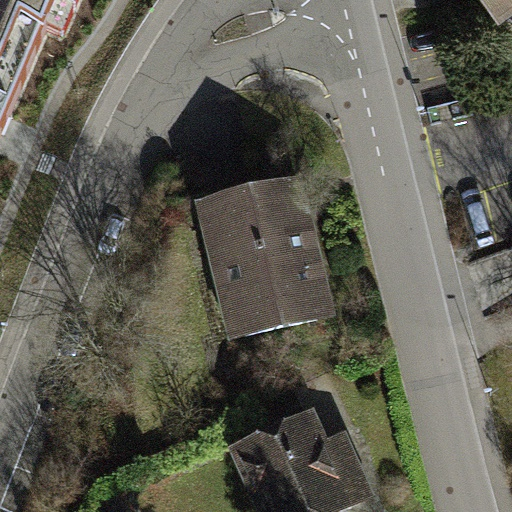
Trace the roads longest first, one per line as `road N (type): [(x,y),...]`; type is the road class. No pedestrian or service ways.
road 1 (residential): [(342,4),(227,29),(169,78),(120,171),(0,462)]
road 2 (residential): [(469,511),(342,4)]
